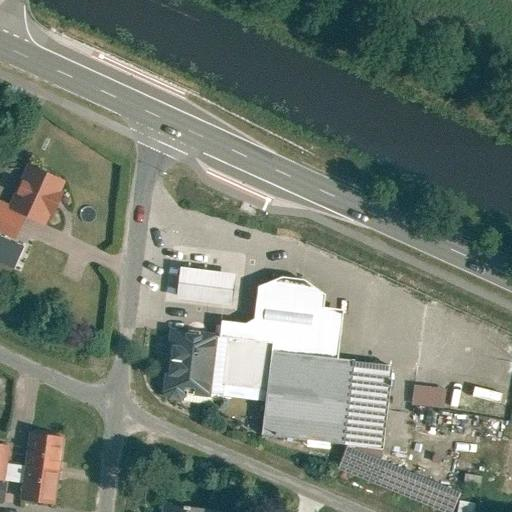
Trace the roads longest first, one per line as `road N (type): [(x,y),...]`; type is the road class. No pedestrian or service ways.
road 1 (primary): [(157,115),(511,276)]
road 2 (residential): [(157,115),(131,244),(115,401)]
road 3 (residential): [(371,511),(115,401)]
road 4 (residential): [(294,0),(511,99)]
road 5 (primary): [(0,40),(157,115)]
road 6 (residential): [(0,352),(115,401)]
